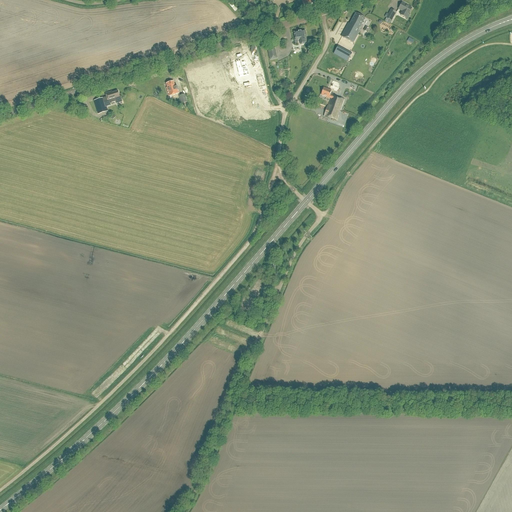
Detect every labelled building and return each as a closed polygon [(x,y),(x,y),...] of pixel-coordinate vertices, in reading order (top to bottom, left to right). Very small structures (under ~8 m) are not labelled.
[(408,15),(412,8),(402,3),(398,9),(402,11),(400,15),(407,19),(409,15),(408,15)] [(260,16),(256,8),(250,10),(255,19),(260,16)] [(391,10),(386,18),(392,21),(396,12),(391,10)] [(348,23),(341,37),(353,43),(359,33),(359,34),(363,26),(361,25),(365,18),(356,13),(350,24),(348,23)] [(294,33),(295,41),(300,40),(301,45),(307,44),(305,31),(294,33)] [(277,59),(274,45),(267,47),(270,61),(277,59)] [(352,53),(338,46),(334,53),(348,61),(352,53)] [(241,63),(241,61),(236,62),(239,78),(244,76),(245,77),(246,76),(249,75),(246,62),(241,63)] [(255,71),(260,91),(266,90),(261,69),(255,71)] [(174,82),(166,84),(168,88),(166,88),(169,96),(179,93),(178,90),(178,89),(178,87),(175,87),(174,82)] [(325,117),(337,121),(344,100),(333,96),(330,95),(331,91),(324,88),(321,95),(331,99),(325,117)] [(120,97),(118,91),(109,94),(109,93),(105,94),(107,98),(104,99),(104,98),(94,101),(99,115),(108,112),(107,107),(111,106),(110,104),(116,102),(117,104),(122,102),(121,97),(120,97)] [(179,96),(181,104),(187,102),(185,94),(179,96)] [(344,110),(355,114),(358,104),(354,102),(352,107),(349,106),(347,109),(344,108),(344,110)] [(331,136),(335,125),(322,120),(318,131),(331,136)] [(219,334),(244,343),(243,345),(249,347),(251,342),(220,330),(219,334)]
